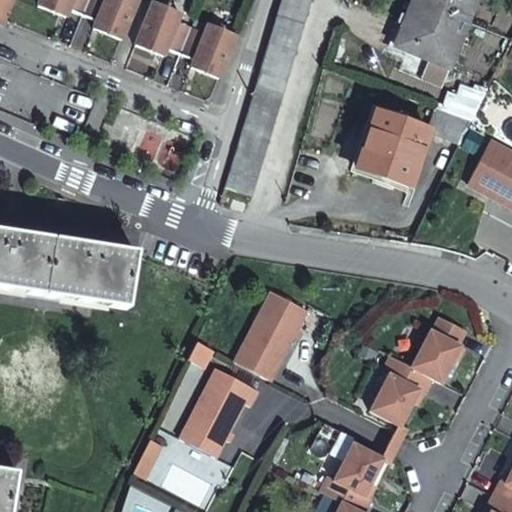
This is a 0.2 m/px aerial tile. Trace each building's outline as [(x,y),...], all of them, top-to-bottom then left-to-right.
[(0,0),(0,21),(5,23),(13,0),(0,0)] [(42,0),(38,10),(66,21),(69,14),(83,20),(91,0),(42,0)] [(91,0),(83,20),(97,26),(94,33),(122,44),(140,1),(137,0),(91,0)] [(309,0),(283,0),(276,26),(225,191),(248,197),(293,53),(309,0)] [(411,0),(411,1),(465,24),(475,0),(411,0)] [(465,24),(411,1),(392,46),(446,69),(465,24)] [(154,7),(136,50),(164,61),(167,54),(180,60),(192,32),(178,27),(182,18),(154,7)] [(76,24),(71,46),(83,49),(88,27),(76,24)] [(194,66),(191,73),(220,85),(237,41),(209,30),(206,38),(192,32),(180,60),(194,66)] [(439,89),(446,72),(424,64),(418,81),(439,89)] [(470,123),(478,107),(455,98),(448,116),(470,123)] [(423,135),(458,146),(464,134),(427,123),(424,132),(372,116),(374,110),(360,106),(341,174),(353,178),(355,174),(407,190),(423,135)] [(431,110),(427,123),(464,134),(470,123),(448,116),(431,110)] [(110,144),(135,145),(137,116),(112,115),(110,144)] [(466,187),(496,203),(499,197),(511,204),(511,157),(488,145),(466,187)] [(511,204),(499,197),(496,203),(511,211),(511,204)] [(137,256),(0,234),(0,290),(129,309),(137,256)] [(306,310),(268,291),(232,362),(269,381),(306,310)] [(428,330),(409,368),(432,379),(441,384),(460,347),(458,346),(465,332),(437,317),(430,331),(428,330)] [(432,379),(409,368),(388,357),(380,372),(386,376),(368,412),(399,428),(417,392),(424,395),(432,379)] [(248,406),(256,391),(213,368),(176,439),(214,458),(242,403),(248,406)] [(363,496),(381,460),(351,445),(333,480),(327,477),(319,492),(340,503),(357,511),(362,511),(369,499),(363,496)] [(498,481),(490,496),(511,507),(511,463),(502,483),(498,481)] [(0,511),(8,511),(14,469),(0,467),(0,511)] [(484,511),(511,511),(511,507),(490,496),(483,511),(484,511)] [(357,511),(340,503),(335,511),(357,511)]
